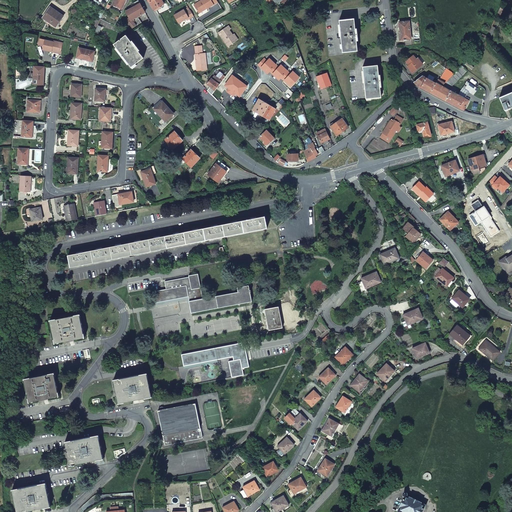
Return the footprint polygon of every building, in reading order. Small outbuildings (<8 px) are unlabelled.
[(113,0),(112,5),(121,9),(125,0),(113,0)] [(147,0),(149,3),(154,10),(164,5),(160,0),(147,0)] [(203,10),(206,8),(207,9),(214,5),(210,0),(202,0),(193,5),(198,14),(204,10),(203,10)] [(266,0),(275,11),(280,8),(277,5),(282,0),(266,0)] [(132,28),(136,25),(137,27),(142,23),(137,17),(144,13),(138,1),(133,3),(134,4),(130,7),(131,9),(125,12),(129,19),(125,21),(126,23),(128,24),(132,28)] [(56,27),(64,16),(51,7),(44,16),(52,22),(51,23),(56,27)] [(178,24),(185,20),(188,18),(188,19),(193,16),(190,10),(185,13),(184,10),(173,16),(175,20),(178,24)] [(359,37),(358,32),(356,32),(355,19),(340,20),(343,52),(358,51),(357,37),(359,37)] [(398,22),(399,34),(409,33),(408,22),(398,22)] [(217,34),(227,48),(235,41),(231,36),(228,31),(229,30),(227,27),(217,34)] [(489,39),(494,28),(491,27),(489,29),(488,32),(486,36),(486,38),(489,39)] [(126,35),(114,44),(122,54),(120,55),(122,58),(124,57),(132,66),(144,57),(126,35)] [(42,49),(51,51),(51,50),(59,52),(61,43),(62,42),(53,40),(53,42),(39,38),(38,44),(43,45),(42,49)] [(76,58),(91,61),(94,51),(78,47),(76,58)] [(194,56),(197,72),(207,71),(204,54),(201,55),(200,47),(194,48),(194,52),(195,56),(194,56)] [(411,72),(420,66),(415,60),(415,59),(412,55),(405,61),(408,65),(407,66),(411,72)] [(379,79),(377,65),(362,67),(366,99),(381,97),(379,83),(381,83),(380,79),(379,79)] [(43,85),(44,66),(33,66),(32,84),(43,85)] [(460,67),(447,80),(452,84),(465,70),(461,66),(460,67)] [(317,79),(320,88),(330,85),(325,72),(316,75),(317,79)] [(419,88),(425,78),(422,76),(421,75),(413,82),(419,88)] [(209,87),(213,90),(214,91),(215,89),(218,87),(221,82),(219,80),(215,77),(212,80),(211,79),(206,85),(209,87)] [(431,81),(425,78),(419,88),(429,93),(435,96),(441,85),(444,82),(441,81),(439,84),(433,81),(433,80),(432,80),(431,81)] [(452,84),(447,80),(444,82),(441,85),(446,88),(447,89),(452,84)] [(475,88),(465,81),(461,87),(471,94),(475,88)] [(81,84),(71,83),(70,96),(81,96),(81,84)] [(441,85),(435,96),(440,99),(445,101),(450,91),(447,89),(446,88),(441,85)] [(94,87),(93,100),(104,101),(104,88),(94,87)] [(451,105),(456,94),(450,91),(445,101),(451,105)] [(511,91),(499,98),(504,110),(511,106),(511,91)] [(467,100),(456,94),(451,105),(459,108),(463,110),(467,100)] [(27,99),(27,111),(39,112),(39,100),(27,99)] [(277,110),(258,99),(251,112),(263,120),(263,121),(265,123),(268,119),(270,116),(271,116),(277,110)] [(70,102),(70,119),(80,119),(81,103),(70,102)] [(173,115),(162,102),(153,109),(164,122),(173,115)] [(109,115),(109,107),(99,107),(99,120),(110,121),(110,115),(109,115)] [(391,138),(403,119),(397,116),(393,121),(391,119),(382,133),(391,138)] [(33,121),(23,120),(21,137),(32,137),(33,121)] [(451,121),(438,125),(440,135),(447,133),(454,131),(451,121)] [(336,134),(347,127),(344,122),(339,126),(337,124),(332,128),(336,134)] [(430,136),(427,122),(416,125),(417,131),(420,130),(421,133),(423,133),(424,137),(430,136)] [(79,130),(68,129),(67,145),(78,146),(79,130)] [(273,138),(265,130),(260,135),(258,133),(259,132),(257,131),(251,137),(255,141),(259,137),(266,144),(273,138)] [(328,130),(317,136),(321,142),(323,141),(324,143),(328,141),(327,139),(329,138),(327,132),(328,131),(328,130)] [(112,149),(113,131),(102,131),(101,148),(112,149)] [(173,149),(182,141),(178,137),(174,132),(165,140),(173,149)] [(380,137),(389,143),(391,138),(382,133),(380,137)] [(19,148),(18,163),(28,164),(29,148),(19,148)] [(182,159),(191,167),(199,158),(195,154),(190,150),(182,159)] [(108,172),(108,155),(98,155),(97,171),(108,172)] [(478,168),(485,165),(483,159),(482,155),(475,157),(468,159),(471,170),(472,170),(473,173),(479,172),(478,168)] [(78,173),(79,157),(68,157),(67,173),(78,173)] [(459,171),(454,161),(448,163),(441,166),(445,176),(459,171)] [(208,175),(218,182),(227,172),(221,168),(216,164),(208,175)] [(141,173),(147,189),(157,185),(151,169),(141,173)] [(21,175),(20,191),(30,192),(32,176),(21,175)] [(419,193),(426,200),(433,193),(425,185),(424,186),(418,180),(411,187),(417,194),(419,193)] [(112,196),(114,208),(120,206),(120,205),(133,202),(132,192),(112,196)] [(424,201),(426,200),(419,193),(417,194),(424,201)] [(457,206),(464,198),(459,194),(455,200),(457,206)] [(106,213),(104,200),(95,202),(97,215),(106,213)] [(77,219),(74,204),(64,205),(67,221),(77,219)] [(40,207),(30,209),(32,221),(43,219),(40,207)] [(449,211),(440,220),(450,230),(459,222),(449,211)] [(70,267),(220,237),(267,228),(264,216),(68,256),(70,267)] [(413,243),(419,234),(412,228),(412,227),(407,222),(402,227),(403,229),(407,232),(406,235),(407,238),(413,243)] [(394,248),(379,254),(383,265),(398,259),(394,248)] [(432,261),(422,252),(415,260),(425,270),(432,261)] [(511,254),(510,256),(502,262),(509,272),(511,270),(511,254)] [(442,257),(438,262),(443,266),(447,262),(442,257)] [(452,277),(441,268),(434,277),(446,285),(452,277)] [(376,272),(361,278),(362,280),(356,282),(360,292),(365,290),(365,288),(380,283),(376,272)] [(198,274),(190,275),(188,276),(189,277),(164,282),(166,290),(153,292),(155,303),(188,297),(189,302),(191,314),(252,301),(250,292),(251,291),(250,289),(249,289),(248,285),(237,287),(238,291),(203,298),(198,274)] [(462,306),(469,297),(458,289),(451,297),(462,306)] [(187,302),(189,302),(188,297),(155,303),(156,306),(186,300),(187,302)] [(269,330),(283,328),(279,306),(265,309),(269,330)] [(411,324),(423,319),(418,309),(403,315),(405,321),(407,325),(411,324)] [(50,319),(55,343),(83,338),(79,314),(64,317),(50,319)] [(80,314),(79,314),(83,338),(55,343),(84,338),(80,314)] [(407,325),(405,321),(402,322),(404,328),(407,329),(412,327),(411,324),(407,325)] [(449,335),(462,348),(469,341),(465,336),(466,336),(457,327),(449,335)] [(477,349),(491,360),(498,351),(490,345),(489,346),(483,341),(477,349)] [(184,367),(233,357),(234,361),(228,362),(232,378),(244,376),(242,369),(249,368),(245,347),(242,348),(242,343),(182,356),(184,367)] [(416,358),(429,353),(425,343),(412,348),(416,358)] [(345,348),(336,358),(343,365),(352,355),(345,348)] [(385,381),(395,371),(387,364),(377,373),(385,381)] [(329,368),(319,377),(326,384),(335,376),(329,368)] [(54,373),(25,379),(29,402),(59,396),(54,373)] [(149,397),(144,374),(114,380),(117,392),(119,404),(149,397)] [(359,392),(368,381),(359,374),(351,385),(359,392)] [(304,399),(311,406),(320,397),(314,390),(304,399)] [(352,403),(343,396),(335,408),(342,413),(341,414),(346,417),(348,416),(354,407),(351,404),(352,403)] [(165,445),(203,438),(196,403),(159,410),(165,445)] [(300,413),(291,422),(298,430),(307,421),(300,413)] [(330,419),(322,431),(331,437),(339,425),(330,419)] [(71,465),(103,459),(99,435),(66,442),(71,465)] [(286,437),(277,446),(279,448),(275,452),(280,457),(294,445),(286,437)] [(327,477),(334,464),(325,459),(318,472),(327,477)] [(273,461),(262,467),(267,476),(278,470),(273,461)] [(306,486),(301,477),(289,484),(294,493),(306,486)] [(259,489),(254,480),(243,486),(243,488),(248,495),(259,489)] [(17,511),(23,511),(51,506),(46,483),(13,490),(17,511)] [(244,498),(248,495),(243,488),(240,490),(244,498)] [(324,511),(338,497),(333,493),(316,511),(324,511)] [(397,511),(424,511),(426,507),(407,497),(406,494),(406,493),(405,493),(404,493),(403,493),(403,494),(402,496),(402,498),(404,500),(397,511)] [(283,496),(271,502),(276,511),(289,505),(283,496)] [(224,511),(234,511),(238,510),(233,501),(222,507),(224,511)]
